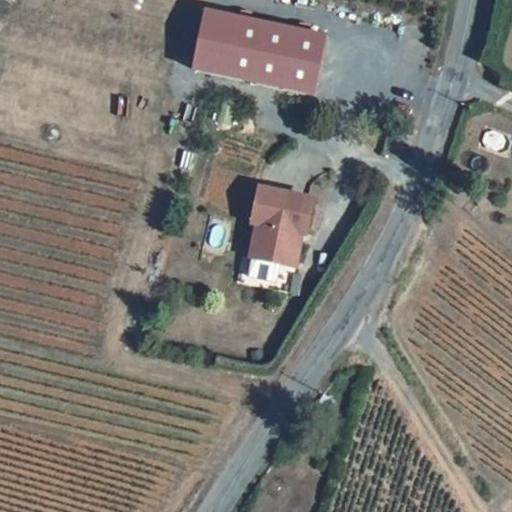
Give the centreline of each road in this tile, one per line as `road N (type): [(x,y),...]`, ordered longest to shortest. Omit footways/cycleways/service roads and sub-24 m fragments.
road 1 (unclassified): [(216,511),(399,232),(442,129),(474,0)]
road 2 (track): [(350,312),(477,511)]
